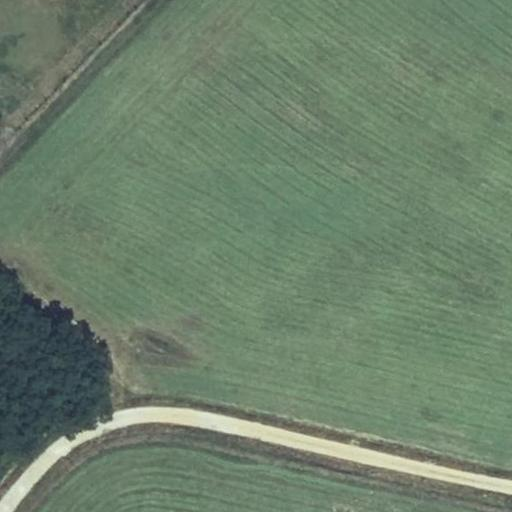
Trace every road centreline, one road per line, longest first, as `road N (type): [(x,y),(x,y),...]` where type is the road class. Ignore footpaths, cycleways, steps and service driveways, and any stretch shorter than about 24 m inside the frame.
road 1 (track): [(511,488),(177,414),(117,418),(66,441),(1,511)]
road 2 (track): [(161,0),(0,168)]
